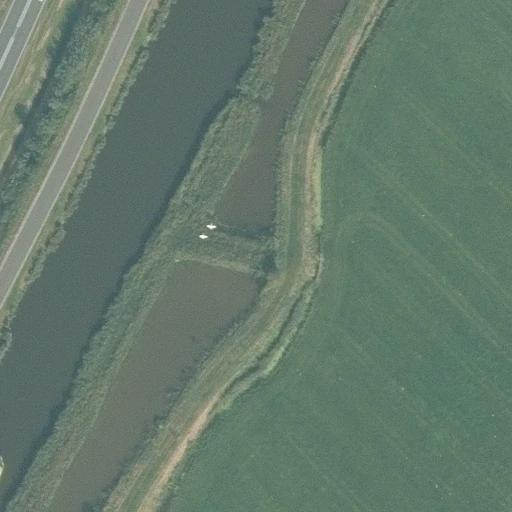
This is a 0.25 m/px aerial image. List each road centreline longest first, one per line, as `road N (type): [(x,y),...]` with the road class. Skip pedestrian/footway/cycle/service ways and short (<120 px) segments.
road 1 (track): [(132,511),(207,388),(289,291),(303,133),(364,0)]
road 2 (unclassified): [(0,302),(137,0)]
